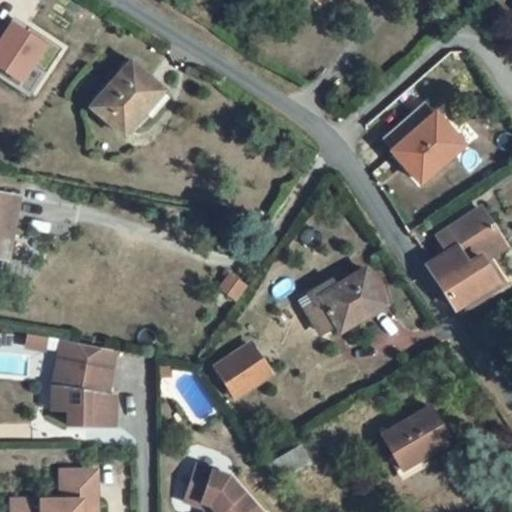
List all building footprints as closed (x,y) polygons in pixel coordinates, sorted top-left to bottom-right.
[(5,26),(0,22),(0,79),(28,98),(62,47),(13,14),(5,26)] [(131,62),(94,104),(118,126),(135,107),(142,114),(163,90),(131,62)] [(462,145),(424,102),(382,140),(420,183),(462,145)] [(439,233),(449,249),(492,219),(481,203),(439,233)] [(484,252),(505,237),(492,219),(449,249),(428,264),(458,304),(500,274),(484,252)] [(10,223),(0,221),(0,285),(14,288),(21,259),(4,255),(10,223)] [(511,273),(500,255),(511,247),(505,237),(484,252),(500,274),(458,304),(465,312),(511,278),(511,273)] [(321,289),(325,293),(340,314),(346,322),(369,307),(373,312),(393,299),(370,268),(344,286),(337,277),(321,289)] [(311,302),(327,324),(340,314),(325,293),(311,302)] [(27,330),(22,346),(46,352),(51,336),(27,330)] [(76,447),(76,462),(122,463),(123,432),(115,432),(123,389),(70,379),(60,424),(60,447),(76,447)] [(250,379),(219,400),(240,430),(270,409),(250,379)] [(430,440),(390,467),(413,501),(453,474),(430,440)] [(228,511),(197,501),(193,511),(228,511)]
